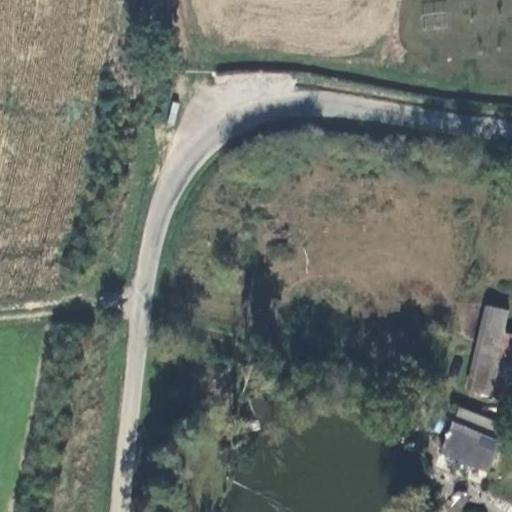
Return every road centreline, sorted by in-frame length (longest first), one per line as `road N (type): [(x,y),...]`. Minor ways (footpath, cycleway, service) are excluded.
road 1 (tertiary): [(511,128),(344,103),(279,104),(213,127),(173,174),(152,240),(121,511)]
road 2 (track): [(144,304),(0,311)]
road 3 (track): [(213,127),(177,0)]
